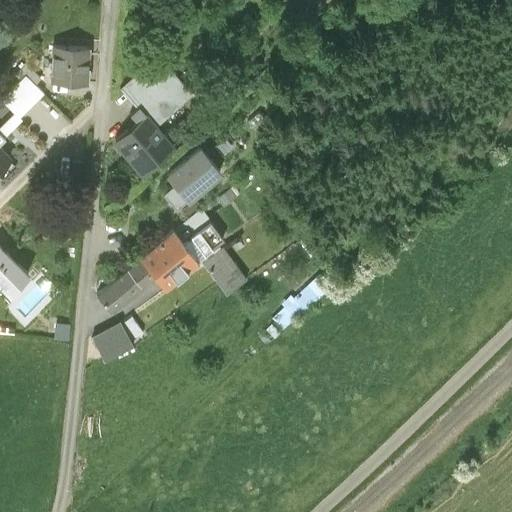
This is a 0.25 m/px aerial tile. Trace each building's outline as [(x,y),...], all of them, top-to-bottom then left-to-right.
[(295,0),(310,15),(326,0),(295,0)] [(87,46),(54,44),(52,78),(85,80),(87,46)] [(140,104),(154,121),(188,92),(157,56),(122,87),(138,106),(140,104)] [(22,78),(24,75),(32,83),(38,77),(25,64),(17,73),(22,78)] [(18,114),(41,92),(32,83),(24,75),(22,78),(2,98),(14,110),(18,114)] [(0,123),(14,110),(2,98),(0,100),(0,123)] [(154,121),(140,104),(138,106),(131,112),(136,118),(115,136),(142,169),(173,143),(154,121)] [(21,117),(18,114),(14,110),(0,123),(0,130),(4,135),(21,117)] [(219,170),(198,144),(166,170),(175,181),(163,190),(175,205),(219,170)] [(0,164),(10,155),(0,145),(0,164)] [(232,187),(217,198),(222,204),(237,194),(232,187)] [(201,209),(174,229),(185,243),(188,241),(200,256),(223,238),(201,209)] [(197,258),(185,243),(174,229),(98,291),(111,306),(153,271),(164,285),(197,258)] [(28,271),(0,244),(0,281),(8,289),(28,271)] [(222,247),(203,262),(217,281),(225,292),(244,277),(222,247)] [(330,285),(320,274),(293,299),(290,296),(280,305),(283,307),(272,318),(282,329),(330,285)] [(131,341),(120,320),(92,335),(104,357),(132,343),(131,341)] [(55,321),(54,335),(68,336),(69,323),(55,321)]
